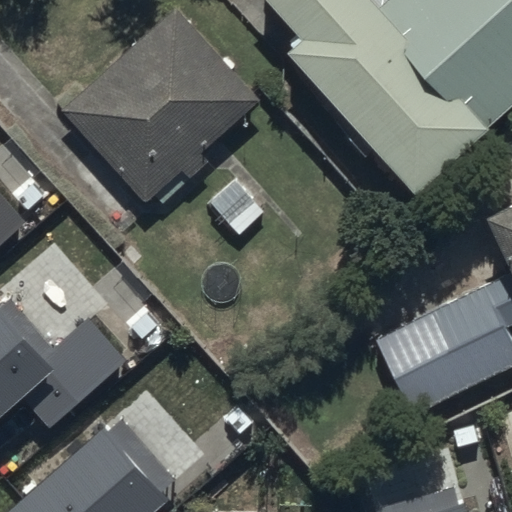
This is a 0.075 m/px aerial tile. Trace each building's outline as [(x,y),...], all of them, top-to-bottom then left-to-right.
[(175,0),(64,102),(146,190),(257,88),(175,0)] [(493,135),(511,117),(511,0),(264,0),(311,52),(295,66),(422,208),(498,140),(493,135)] [(511,270),(379,331),(413,405),(511,360),(511,332),(503,313),(511,308),(511,189),(491,199),(511,244),(511,270)] [(0,231),(19,215),(0,193),(0,231)] [(0,285),(0,412),(28,388),(49,411),(120,346),(88,311),(52,343),(0,285)] [(103,411),(0,504),(0,511),(127,511),(165,478),(103,411)] [(377,507),(378,511),(465,511),(458,485),(377,507)]
